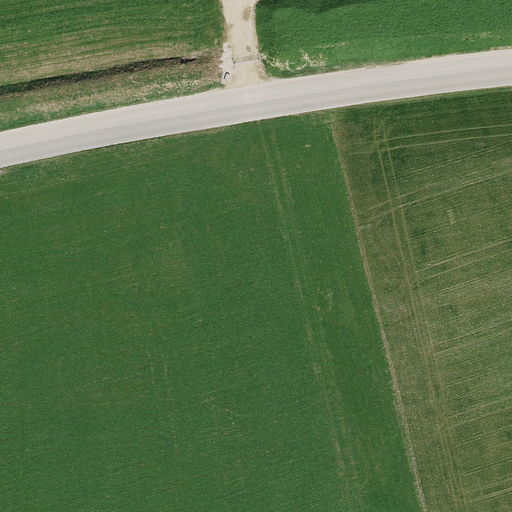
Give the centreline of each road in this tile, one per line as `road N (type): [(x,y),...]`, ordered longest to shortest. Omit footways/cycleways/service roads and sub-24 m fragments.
road 1 (unclassified): [(0,156),(154,117),(511,76)]
road 2 (track): [(270,0),(284,16),(394,56),(410,88)]
